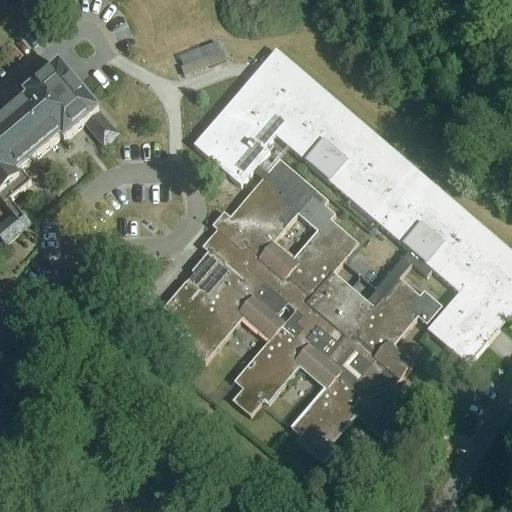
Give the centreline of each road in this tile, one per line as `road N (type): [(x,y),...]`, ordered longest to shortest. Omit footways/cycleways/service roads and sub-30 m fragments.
road 1 (residential): [(221,511),(6,329)]
road 2 (residential): [(443,511),(511,384)]
